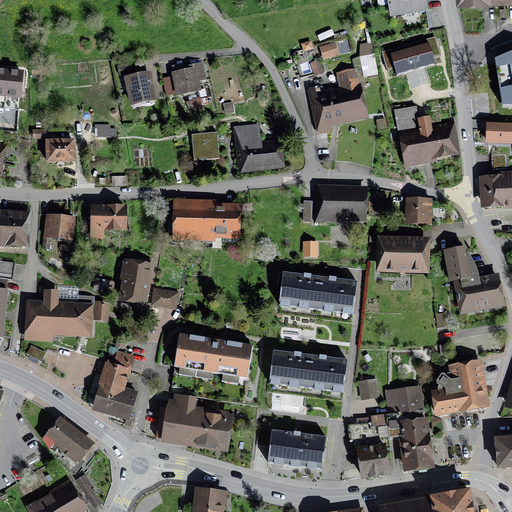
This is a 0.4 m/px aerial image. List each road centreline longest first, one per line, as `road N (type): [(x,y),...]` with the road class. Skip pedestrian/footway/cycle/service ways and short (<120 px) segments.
road 1 (primary): [(155,465),(317,497),(481,481)]
road 2 (residential): [(35,194),(318,177)]
road 3 (residential): [(318,177),(269,63),(200,0)]
road 4 (residential): [(35,194),(10,372)]
road 5 (residential): [(318,177),(471,198)]
road 6 (residential): [(471,198),(459,48)]
road 7 (primary): [(10,372),(130,452)]
road 8 (residential): [(481,481),(511,359)]
